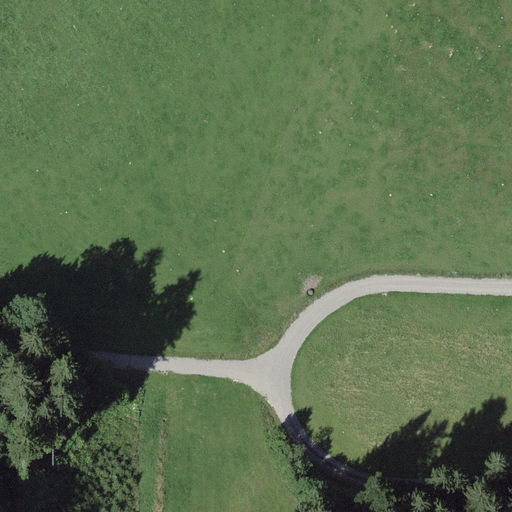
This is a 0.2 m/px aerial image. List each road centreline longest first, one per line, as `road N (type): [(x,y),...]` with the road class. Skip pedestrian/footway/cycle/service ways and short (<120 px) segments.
road 1 (track): [(511,284),(325,301),(276,365),(310,442),(391,483),(511,470)]
road 2 (track): [(276,365),(244,375),(109,366),(0,347)]
